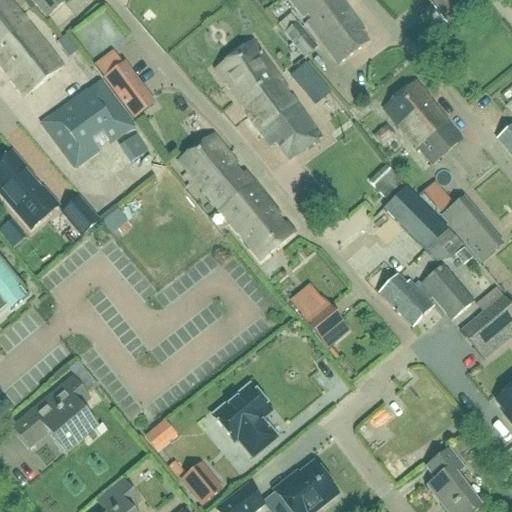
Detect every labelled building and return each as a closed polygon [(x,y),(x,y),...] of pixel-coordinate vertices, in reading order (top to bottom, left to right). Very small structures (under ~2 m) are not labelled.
[(62,69),(7,0),(0,0),(0,69),(1,71),(7,68),(15,78),(10,83),(24,100),(62,69)] [(30,0),(46,19),(65,4),(61,0),(30,0)] [(286,0),(306,24),(338,67),(368,45),(360,35),(363,33),(338,0),(286,0)] [(478,28),(490,18),(483,10),(490,3),(487,0),(420,0),(455,37),(471,21),(478,28)] [(101,20),(75,44),(91,61),(107,46),(113,52),(123,43),(101,20)] [(303,61),(317,49),(296,25),(282,36),(303,61)] [(287,165),(320,142),(252,46),(214,73),(247,118),(246,119),(268,149),(274,146),(287,165)] [(133,122),(152,108),(123,67),(103,82),(133,122)] [(302,69),(287,84),(331,130),(346,115),(302,69)] [(124,117),(99,83),(86,93),(85,92),(39,126),(74,173),(99,155),(90,143),(100,135),(109,146),(128,132),(120,121),(124,117)] [(461,143),(428,103),(428,100),(415,84),(382,111),(394,126),(395,125),(430,168),(461,143)] [(337,87),(330,95),(346,109),(353,101),(337,87)] [(511,162),(511,127),(495,142),(511,162)] [(130,166),(148,153),(136,136),(117,149),(130,166)] [(218,213),(253,187),(244,177),(239,181),(232,172),(233,170),(236,167),(211,136),(176,163),(188,178),(200,194),(217,214),(218,213)] [(32,181),(11,156),(0,164),(0,198),(30,234),(57,211),(43,193),(40,194),(31,183),(32,181)] [(367,185),(385,201),(402,184),(385,167),(367,185)] [(315,221),(330,210),(312,186),(296,197),(315,221)] [(218,213),(217,214),(259,263),(294,236),(286,226),(281,230),(273,221),(278,217),(253,187),(218,213)] [(462,248),(405,189),(382,212),(435,265),(442,264),(444,265),(462,248)] [(78,201),(61,215),(81,239),(98,225),(78,201)] [(120,238),(131,229),(113,208),(97,220),(112,237),(116,233),(120,238)] [(480,266),(498,251),(484,233),(465,248),(480,266)] [(0,262),(0,314),(7,309),(10,313),(28,297),(13,278),(0,262)] [(450,324),(473,306),(442,268),(420,287),(450,324)] [(409,293),(396,280),(378,298),(411,332),(433,311),(412,290),(409,293)] [(511,311),(502,299),(461,334),(484,363),(511,339),(511,311)] [(326,351),(348,334),(322,300),(300,317),(326,351)] [(64,457),(95,432),(78,412),(88,403),(71,382),(11,431),(28,452),(47,437),(64,457)] [(270,416),(248,389),(211,420),(233,446),(236,444),(251,462),(276,442),(261,423),(270,416)] [(511,389),(495,404),(511,424),(511,389)] [(167,445),(156,431),(144,441),(156,455),(167,445)] [(440,511),(476,511),(479,510),(454,478),(463,472),(448,452),(423,471),(433,483),(423,490),(440,511)] [(180,483),(200,508),(221,491),(200,467),(180,483)] [(317,511),(336,497),(312,467),(287,487),(286,485),(273,494),(286,511),(317,511)] [(132,511),(139,506),(122,485),(96,506),(100,511),(132,511)] [(248,488),(216,511),(256,511),(263,507),(248,488)]
